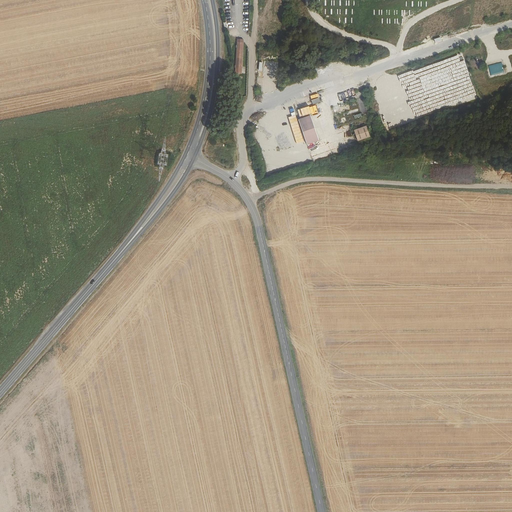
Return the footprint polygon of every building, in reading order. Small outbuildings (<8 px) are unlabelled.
[(324,98),(322,93),(314,96),(315,102),(324,98)] [(305,113),(304,110),(303,106),(295,109),(297,115),(305,113)] [(323,145),(313,115),(298,120),(308,150),(323,145)] [(367,123),(352,128),(356,141),(371,136),(367,123)] [(278,152),(288,148),(282,135),(273,139),(278,152)]
